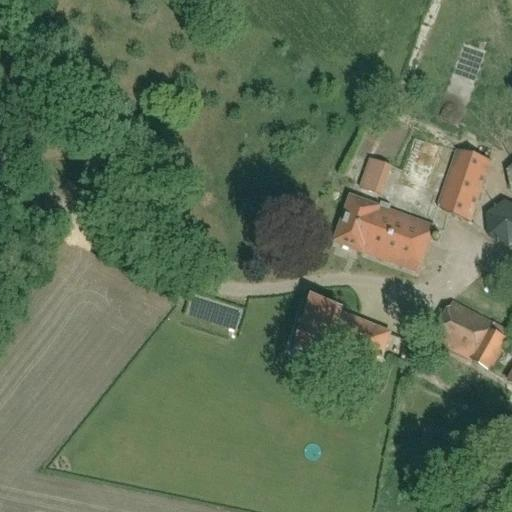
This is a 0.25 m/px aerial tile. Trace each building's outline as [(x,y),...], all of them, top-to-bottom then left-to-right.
[(471,224),(492,162),(456,150),(435,212),(471,224)] [(380,197),(392,167),(372,160),(360,190),(380,197)] [(417,274),(434,228),(389,211),(391,207),(381,203),(379,208),(351,197),(334,243),(417,274)] [(491,231),(511,229),(511,210),(489,213),(491,231)] [(384,357),(391,334),(341,318),(342,314),(335,311),(335,309),(312,300),(296,351),(340,364),(341,361),(357,366),(362,350),(384,357)] [(490,371),(509,333),(452,304),(432,342),(490,371)]
